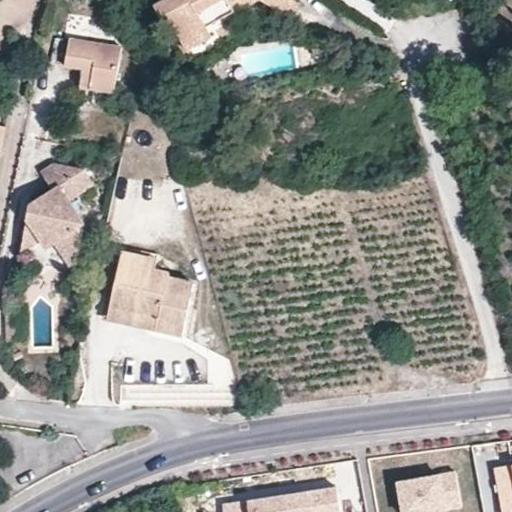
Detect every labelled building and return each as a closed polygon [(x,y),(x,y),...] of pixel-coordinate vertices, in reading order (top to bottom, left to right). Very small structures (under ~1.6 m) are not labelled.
[(182,41),(207,28),(256,1),(289,17),(297,2),(294,0),(167,0),(156,6),(166,25),(171,23),(182,41)] [(212,38),(207,28),(182,41),(187,50),(212,38)] [(52,64),(85,69),(93,70),(91,88),(114,92),(120,50),(57,39),(52,64)] [(93,70),(85,69),(83,87),(91,88),(93,70)] [(70,201),(80,197),(93,186),(82,169),(54,164),(43,172),(56,191),(39,203),(43,210),(28,220),(21,255),(41,242),(51,236),(56,245),(75,272),(86,224),(70,201)] [(89,211),(80,197),(70,201),(86,224),(89,211)] [(43,210),(39,203),(30,208),(28,220),(43,210)] [(48,251),(56,245),(51,236),(41,242),(48,251)] [(158,320),(156,329),(156,332),(184,337),(194,283),(170,277),(170,273),(157,271),(159,260),(123,253),(111,310),(158,320)] [(26,335),(27,318),(10,309),(7,339),(26,335)] [(110,320),(156,329),(158,320),(111,310),(110,320)] [(511,511),(511,465),(499,468),(507,511),(511,511)] [(456,473),(398,483),(403,511),(429,511),(461,507),(456,473)] [(338,511),(335,489),(222,507),(222,511),(338,511)]
